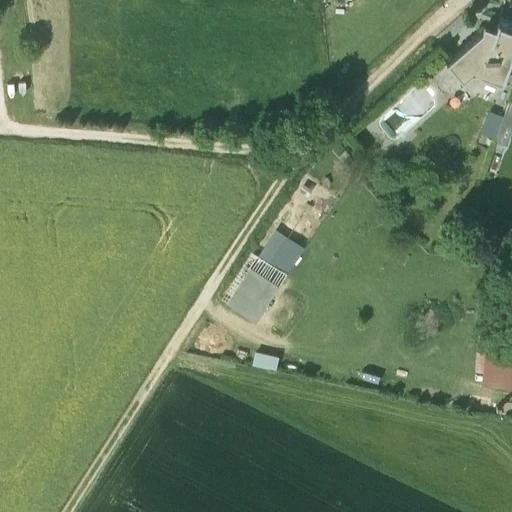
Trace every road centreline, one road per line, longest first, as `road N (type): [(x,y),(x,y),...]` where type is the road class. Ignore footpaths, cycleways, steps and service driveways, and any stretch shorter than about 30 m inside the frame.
road 1 (track): [(64,511),(302,140)]
road 2 (track): [(302,140),(465,0)]
